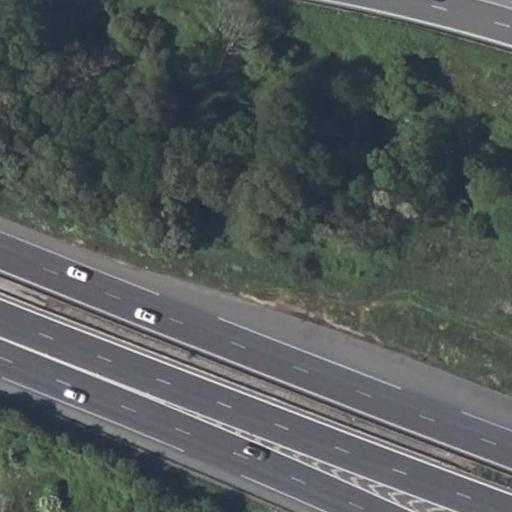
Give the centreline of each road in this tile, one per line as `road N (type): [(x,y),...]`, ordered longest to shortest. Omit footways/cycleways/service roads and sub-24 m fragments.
road 1 (trunk): [(511,449),(0,250)]
road 2 (trunk): [(0,318),(511,511)]
road 3 (trunk): [(0,326),(46,364),(396,511)]
